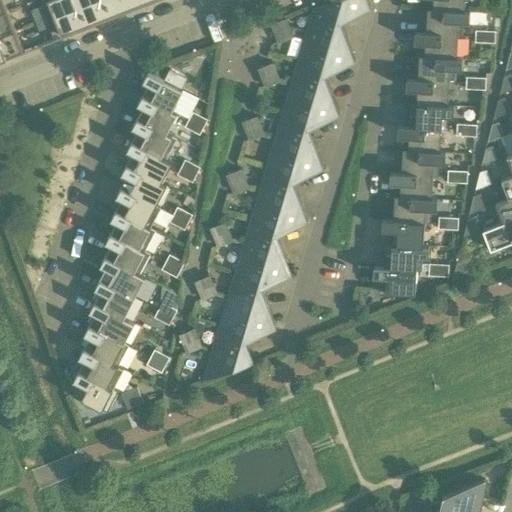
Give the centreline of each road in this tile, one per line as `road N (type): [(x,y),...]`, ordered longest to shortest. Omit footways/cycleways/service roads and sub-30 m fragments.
road 1 (residential): [(56,308),(133,37)]
road 2 (residential): [(304,297),(342,307),(376,103),(369,91)]
road 3 (residential): [(369,91),(357,100),(304,297)]
road 4 (residential): [(0,89),(133,37)]
